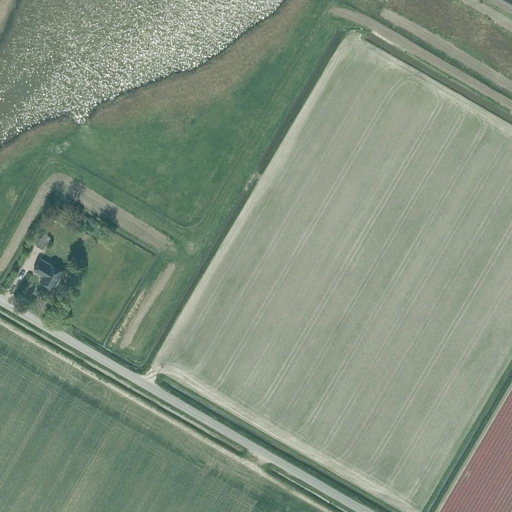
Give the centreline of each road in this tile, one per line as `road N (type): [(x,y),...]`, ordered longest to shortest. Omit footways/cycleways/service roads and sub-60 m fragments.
road 1 (track): [(511,108),(347,13),(330,16),(198,230),(185,233),(57,162),(46,167),(0,243)]
road 2 (unclassified): [(364,511),(0,300)]
